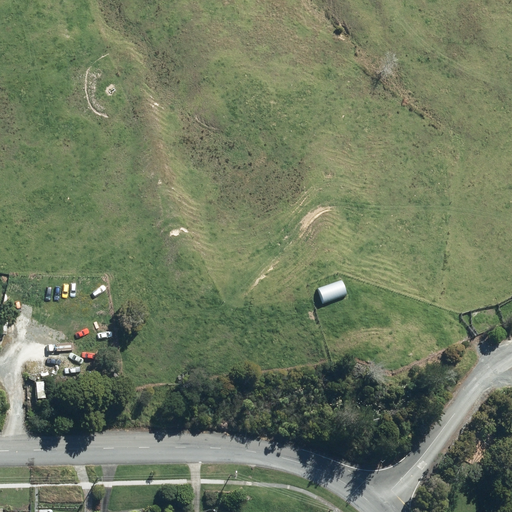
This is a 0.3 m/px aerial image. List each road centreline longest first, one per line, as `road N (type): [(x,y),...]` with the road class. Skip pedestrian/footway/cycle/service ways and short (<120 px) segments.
road 1 (tertiary): [(0,451),(239,450),(305,465),(375,506)]
road 2 (unclassified): [(375,506),(511,355)]
